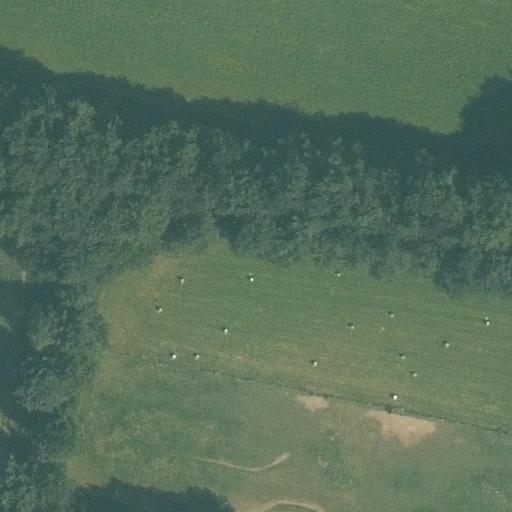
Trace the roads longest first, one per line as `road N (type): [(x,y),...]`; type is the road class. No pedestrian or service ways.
road 1 (track): [(511,220),(0,142)]
road 2 (track): [(178,153),(62,271),(62,246),(15,127)]
road 3 (track): [(62,271),(42,427),(18,511)]
